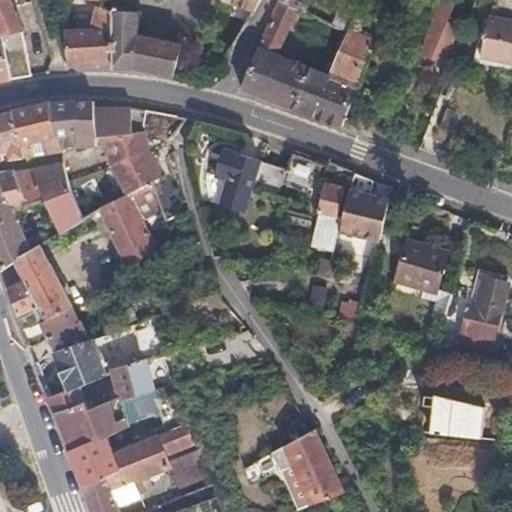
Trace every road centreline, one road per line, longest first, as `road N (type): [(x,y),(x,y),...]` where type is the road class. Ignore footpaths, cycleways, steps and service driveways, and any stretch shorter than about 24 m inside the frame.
road 1 (tertiary): [(215,105),(511,207)]
road 2 (tertiary): [(0,98),(126,88),(215,105)]
road 3 (tertiary): [(0,309),(72,511)]
